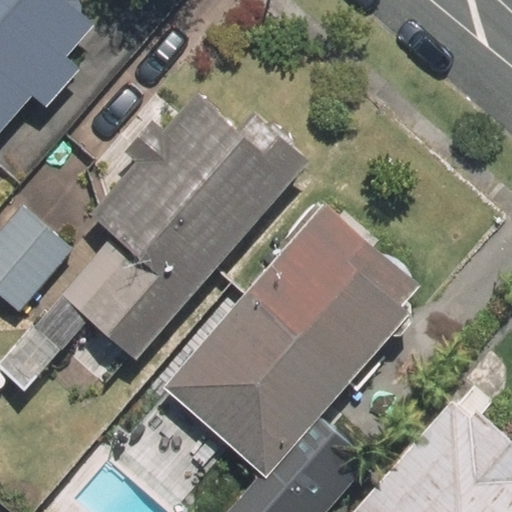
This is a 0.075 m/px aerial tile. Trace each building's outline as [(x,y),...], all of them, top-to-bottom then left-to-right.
[(0,0),(0,135),(31,99),(44,110),(81,67),(69,56),(97,23),(69,0),(0,0)] [(86,313),(139,358),(311,158),(250,106),(234,125),(197,93),(94,212),(114,229),(0,362),(0,370),(21,389),(86,313)] [(324,511),(371,458),(319,413),(425,289),(322,201),(164,386),(261,469),(223,511),(324,511)] [(24,207),(0,235),(0,293),(17,308),(70,247),(24,207)] [(511,511),(511,446),(471,411),(467,415),(449,399),(352,511),(511,511)]
